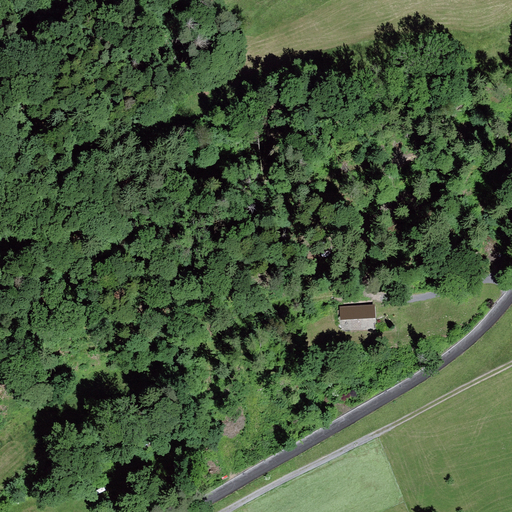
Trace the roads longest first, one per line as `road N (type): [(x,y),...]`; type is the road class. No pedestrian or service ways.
road 1 (unclassified): [(187,511),(444,359),(511,294)]
road 2 (track): [(226,511),(511,361)]
